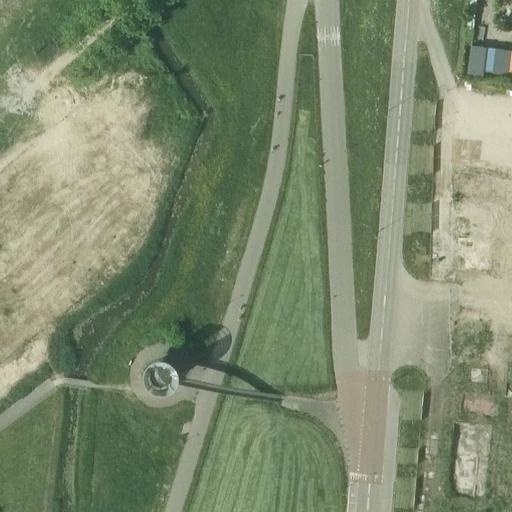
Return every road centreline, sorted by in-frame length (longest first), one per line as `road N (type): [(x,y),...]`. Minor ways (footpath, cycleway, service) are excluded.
road 1 (unclassified): [(174,511),(262,224),(297,0)]
road 2 (unclassified): [(373,444),(356,419),(346,365),(325,0)]
road 3 (secondary): [(408,0),(373,444)]
road 4 (residential): [(0,347),(54,266),(89,170),(105,69),(82,0)]
